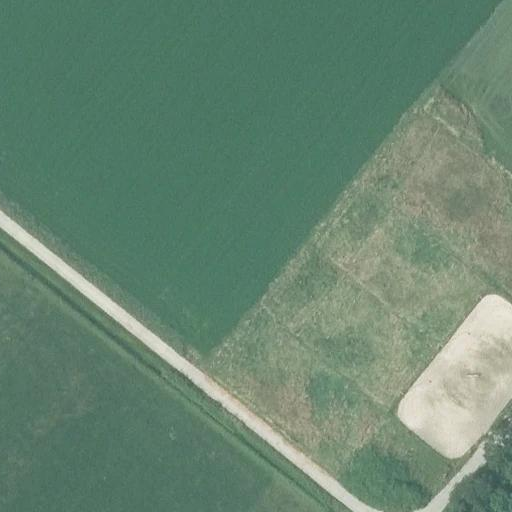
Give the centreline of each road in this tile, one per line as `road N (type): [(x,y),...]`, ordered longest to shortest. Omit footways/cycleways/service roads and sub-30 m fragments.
road 1 (track): [(0,227),(354,510),(371,511)]
road 2 (track): [(415,511),(511,412)]
